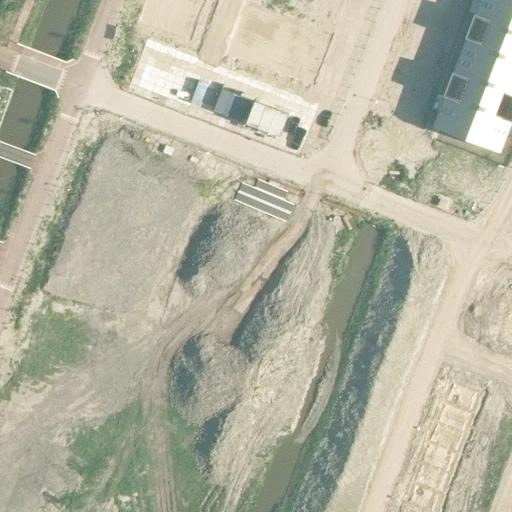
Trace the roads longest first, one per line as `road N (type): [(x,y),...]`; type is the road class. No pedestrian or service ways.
road 1 (residential): [(487,241),(375,511)]
road 2 (residential): [(331,178),(82,83)]
road 3 (residential): [(82,83),(0,300)]
road 4 (residential): [(331,178),(398,0)]
